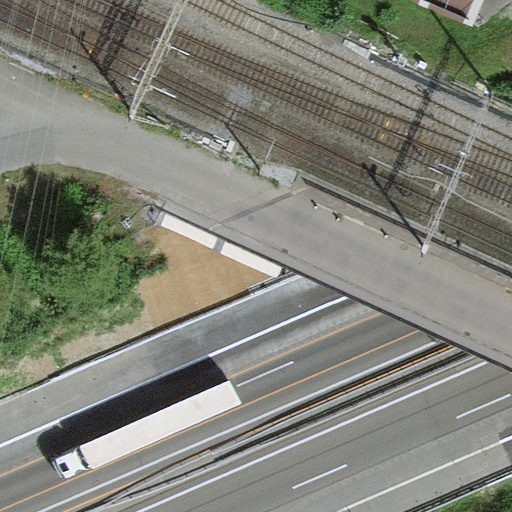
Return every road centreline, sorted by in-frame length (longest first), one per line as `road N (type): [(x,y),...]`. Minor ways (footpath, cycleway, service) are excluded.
road 1 (unclassified): [(511,321),(0,91)]
road 2 (motorway): [(511,268),(0,487)]
road 3 (motorway): [(238,511),(511,394)]
